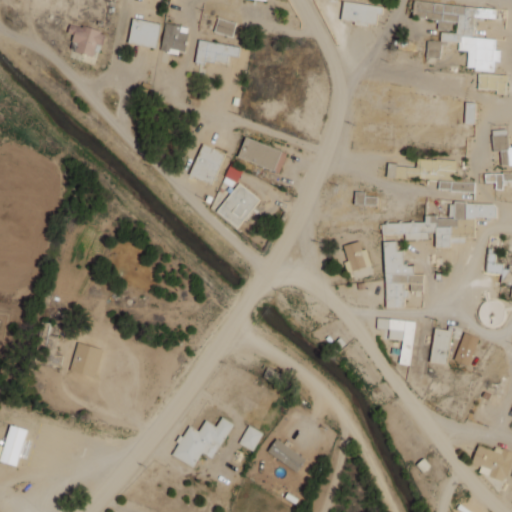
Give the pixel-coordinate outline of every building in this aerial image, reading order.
[(382,6),(343,0),(340,20),(375,25),(377,14),(381,14),(382,6)] [(496,7),(413,2),(412,17),(440,19),(438,40),(458,41),(458,50),(468,50),(466,68),(492,70),(493,60),(499,61),(500,50),(494,50),(495,39),(472,37),(474,17),(495,18),(496,7)] [(213,31),(232,37),(236,23),(218,17),(213,31)] [(160,23),(132,18),(128,42),(155,47),(160,23)] [(101,32),(70,23),(68,32),(76,35),(72,50),(94,57),(101,32)] [(161,50),(184,53),(187,26),(164,23),(161,50)] [(226,65),(227,55),(237,57),(239,47),(199,39),(195,59),(226,65)] [(441,41),(427,40),(426,57),(440,58),(441,41)] [(503,94),(504,74),(478,73),(477,89),(496,89),(496,93),(503,94)] [(474,123),(474,102),(465,102),(465,123),(474,123)] [(511,144),(507,145),(506,129),(491,130),(493,151),(500,150),(501,165),(511,164),(511,171),(485,174),(485,182),(495,181),(495,189),(503,188),(503,181),(511,180),(511,144)] [(237,156),(278,173),(287,153),(246,136),(237,156)] [(189,174),(211,184),(224,153),(202,143),(189,174)] [(387,177),(438,179),(438,190),(474,191),(474,182),(455,181),(456,160),(416,158),(416,165),(387,164),(387,177)] [(241,168),(228,165),(223,182),(235,186),(241,168)] [(237,228),(260,200),(239,182),(216,210),(237,228)] [(377,196),(364,195),(364,191),(355,191),(354,204),(376,205),(377,196)] [(474,238),(474,217),(496,217),(495,203),(449,203),(449,216),(424,216),(424,222),(381,222),(381,233),(405,233),(405,239),(427,239),(427,232),(435,232),(435,247),(449,247),(449,238),(474,238)] [(343,245),(347,260),(344,261),(347,272),(366,266),(359,240),(343,245)] [(385,307),(403,307),(403,283),(410,283),(410,291),(423,291),(423,274),(413,274),(412,265),(402,265),(402,250),(395,250),(395,240),(384,241),(385,307)] [(511,266),(502,266),(502,263),(494,262),(495,248),(487,247),(485,273),(501,273),(501,283),(511,283),(511,297),(511,266)] [(479,300),(479,325),(503,325),(502,300),(479,300)] [(411,364),(413,319),(377,318),(376,328),(389,329),(388,339),(401,339),(400,363),(411,364)] [(447,363),(449,329),(433,328),(431,362),(447,363)] [(454,360),(469,365),(479,337),(464,332),(454,360)] [(102,349),(77,341),(69,370),(94,377),(102,349)] [(212,458),(233,423),(221,417),(216,426),(205,420),(198,431),(188,425),(171,453),(192,467),(201,452),(212,458)] [(0,443),(0,471),(2,473),(15,427),(5,424),(0,443)] [(262,432),(248,425),(238,443),(253,450),(262,432)] [(305,459),(276,438),(267,451),(296,471),(305,459)] [(505,481),(511,458),(511,456),(506,454),(508,450),(495,446),(494,450),(477,445),(471,463),(480,466),(478,472),(505,481)]
